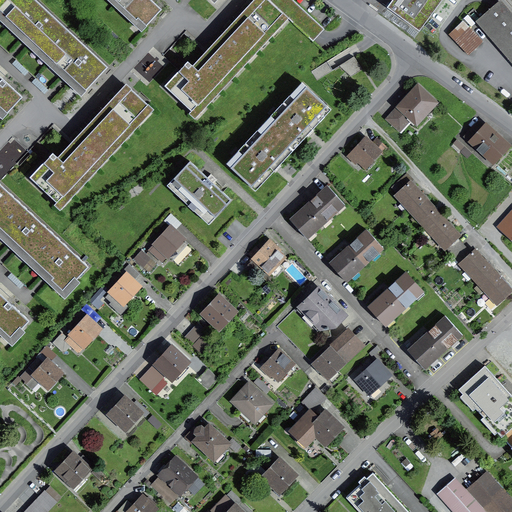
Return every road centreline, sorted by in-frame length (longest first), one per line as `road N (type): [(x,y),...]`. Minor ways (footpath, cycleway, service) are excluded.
road 1 (residential): [(418,58),(0,507)]
road 2 (residential): [(308,511),(511,316)]
road 3 (residential): [(107,511),(273,332)]
